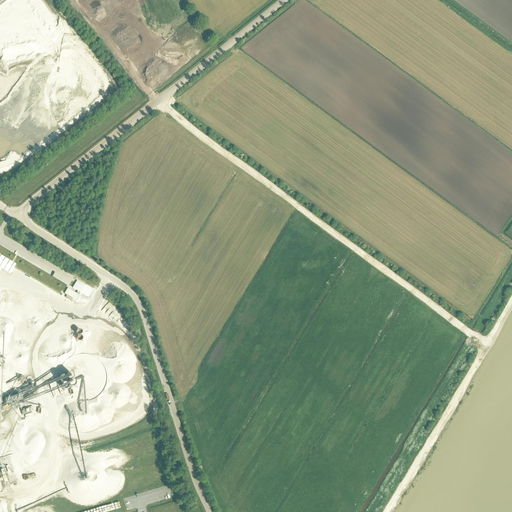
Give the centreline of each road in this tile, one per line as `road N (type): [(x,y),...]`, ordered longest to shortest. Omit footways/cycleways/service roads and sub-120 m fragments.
road 1 (unclassified): [(208,511),(138,302),(16,215),(283,0)]
road 2 (track): [(481,358),(479,341),(155,103)]
